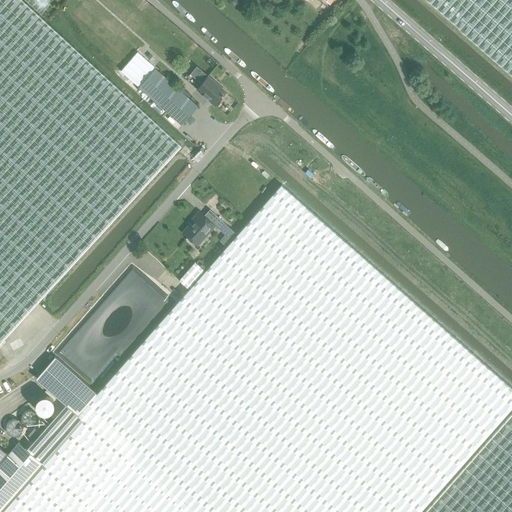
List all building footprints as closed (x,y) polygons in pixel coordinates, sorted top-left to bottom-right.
[(0,0),(0,342),(7,335),(181,142),(41,14),(25,0),(0,0)] [(25,0),(41,14),(52,2),(49,0),(25,0)] [(511,0),(427,0),(511,74),(511,0)] [(137,52),(121,70),(139,86),(138,87),(181,124),(197,106),(154,68),(155,68),(137,52)] [(215,104),(223,94),(225,92),(207,76),(197,88),(215,104)] [(97,393),(83,408),(202,511),(418,511),(511,406),(511,388),(280,184),(205,270),(189,288),(188,288),(186,290),(140,344),(135,349),(97,393)] [(217,228),(223,221),(210,209),(204,215),(202,213),(191,225),(190,224),(182,232),(197,245),(215,225),(217,228)] [(223,221),(217,228),(230,239),(235,232),(223,221)] [(178,279),(188,288),(189,288),(205,270),(194,261),(178,279)] [(0,510),(81,420),(77,416),(83,408),(97,393),(55,355),(38,374),(40,378),(48,389),(65,404),(60,409),(26,448),(18,441),(8,453),(0,446),(0,510)] [(0,511),(202,511),(83,408),(77,416),(81,420),(0,510),(0,511)] [(511,511),(511,412),(422,511),(511,511)]
